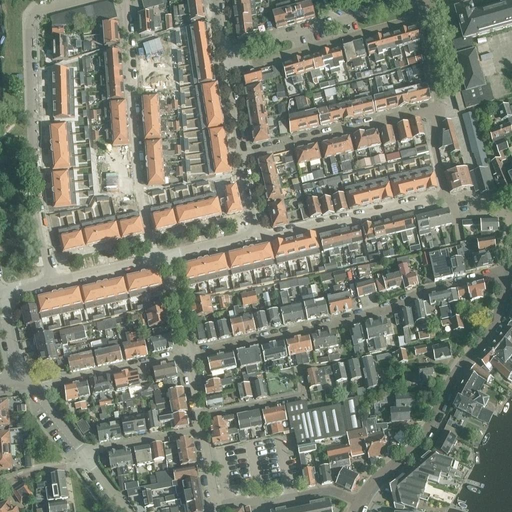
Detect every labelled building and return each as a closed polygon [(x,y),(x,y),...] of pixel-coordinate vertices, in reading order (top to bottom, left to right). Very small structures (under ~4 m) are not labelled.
[(148,3),(143,4),(144,10),(145,10),(148,9),(150,9),(153,8),(156,7),(158,7),(161,6),(163,5),(162,0),(159,0),(154,1),(148,3)] [(186,0),(188,6),(179,8),(179,12),(203,9),(202,0),(186,0)] [(255,7),(255,4),(249,4),(248,0),(232,0),(233,9),(255,7)] [(296,7),(291,8),(296,24),(305,21),(299,0),(298,0),(295,1),(296,7)] [(299,0),(305,21),(315,19),(311,3),(306,5),(304,0),(299,0)] [(112,1),(107,3),(110,14),(115,13),(112,1)] [(511,27),(511,2),(473,14),(471,6),(455,10),(463,40),(454,43),(457,56),(456,56),(466,92),(455,95),(459,111),(494,102),(489,86),(485,87),(471,38),(511,27)] [(107,3),(101,4),(104,16),(110,14),(107,3)] [(101,4),(96,5),(99,17),(103,16),(104,16),(101,4)] [(285,4),(280,5),(286,27),(296,24),(291,8),(287,10),(285,4)] [(96,5),(90,7),(93,18),(97,17),(99,17),(96,5)] [(286,27),(280,5),(276,6),(277,12),(272,14),(277,29),(286,27)] [(90,7),(85,8),(88,20),(93,18),(90,7)] [(233,9),(235,19),(251,17),(256,16),(255,7),(233,9)] [(85,8),(79,10),(82,21),(88,20),(85,8)] [(149,13),(138,14),(138,19),(138,24),(138,25),(154,24),(159,23),(160,23),(159,18),(156,18),(154,19),(153,19),(153,13),(153,8),(150,9),(148,9),(148,10),(149,13)] [(203,9),(179,12),(180,16),(180,17),(189,16),(190,22),(205,20),(203,9)] [(79,10),(74,11),(77,23),(82,21),(79,10)] [(74,11),(68,13),(71,24),(77,23),(74,11)] [(68,13),(63,14),(66,26),(71,24),(68,13)] [(110,14),(104,16),(103,16),(105,22),(117,18),(115,13),(110,14)] [(63,14),(57,15),(60,26),(66,26),(63,14)] [(60,26),(57,15),(52,17),(52,27),(60,26)] [(236,29),(257,26),(257,22),(251,22),(251,17),(235,19),(236,29)] [(100,31),(100,35),(119,34),(118,23),(103,24),(103,30),(100,31)] [(154,24),(138,25),(139,36),(154,35),(154,29),(160,28),(160,23),(159,23),(154,24)] [(191,33),(185,34),(186,38),(207,35),(206,25),(190,28),(191,33)] [(257,26),(236,29),(237,40),(253,36),(252,32),(258,31),(257,26)] [(416,27),(408,30),(414,53),(418,52),(416,43),(420,42),(416,27)] [(399,32),(403,47),(407,46),(410,54),(414,53),(408,30),(407,29),(399,32)] [(399,32),(390,34),(397,58),(398,61),(402,60),(399,48),(403,47),(399,32)] [(119,34),(100,35),(100,40),(104,40),(104,46),(120,45),(119,34)] [(390,34),(382,37),(386,52),(390,51),(393,59),(397,58),(390,34)] [(207,35),(186,38),(187,43),(193,42),(193,47),(209,44),(207,35)] [(373,39),(380,62),(384,61),(382,53),(386,52),(382,37),(382,36),(373,39)] [(52,39),(52,50),(73,49),(73,47),(67,47),(67,39),(52,39)] [(380,62),(373,39),(365,41),(369,56),(374,55),(376,63),(380,62)] [(91,42),(83,43),(83,51),(91,50),(91,42)] [(352,45),(359,68),(363,67),(361,59),(366,57),(362,42),(352,45)] [(194,52),(188,52),(189,57),(210,54),(209,44),(193,47),(194,52)] [(352,45),(343,48),(347,63),(352,61),(354,69),(359,68),(352,45)] [(157,48),(140,49),(141,60),(158,59),(157,48)] [(73,49),(52,50),(53,61),(68,60),(68,52),(73,52),(73,49)] [(339,49),(330,51),(336,74),(339,85),(343,84),(338,65),(343,63),(339,49)] [(320,54),(324,69),(329,67),(331,75),(336,74),(330,51),(320,54)] [(487,75),(497,72),(492,53),(481,56),(487,75)] [(210,54),(189,57),(189,62),(195,61),(196,66),(203,64),(205,64),(212,63),(210,54)] [(320,54),(311,57),(317,79),(321,78),(319,70),(324,69),(320,54)] [(120,56),(103,58),(104,69),(121,67),(120,56)] [(311,57),(301,59),(305,74),(310,73),(313,83),(315,85),(316,85),(317,85),(318,85),(317,79),(311,57)] [(158,59),(141,60),(142,71),(159,70),(158,59)] [(292,62),(298,84),(302,83),(300,75),(305,74),(301,59),(292,62)] [(298,84),(292,62),(282,65),(286,79),(291,78),(294,86),(298,84)] [(194,71),(191,71),(191,73),(192,76),(213,73),(212,63),(205,64),(203,64),(196,66),(197,69),(197,70),(194,71)] [(272,67),(273,74),(275,78),(280,77),(277,66),(272,67)] [(413,77),(424,74),(422,66),(411,69),(413,77)] [(121,67),(104,69),(105,80),(122,78),(121,67)] [(63,70),(53,71),(53,81),(75,80),(75,76),(75,75),(73,75),(69,76),(69,73),(68,70),(63,70)] [(159,70),(142,71),(143,82),(160,81),(159,70)] [(262,81),(261,77),(259,70),(243,75),(243,76),(242,78),(243,80),(244,81),(246,86),(262,81)] [(213,73),(192,76),(192,80),(198,79),(199,85),(214,82),(213,73)] [(122,78),(105,80),(106,91),(123,89),(122,78)] [(387,111),(382,89),(380,78),(375,79),(378,90),(379,97),(373,99),(376,113),(387,111)] [(75,80),(53,81),(53,90),(69,90),(69,85),(75,85),(75,84),(75,80)] [(160,81),(143,82),(143,93),(161,92),(160,81)] [(414,82),(416,88),(419,103),(430,100),(427,86),(421,87),(420,81),(414,82)] [(196,94),(197,99),(218,95),(218,91),(219,90),(218,87),(217,86),(217,84),(201,87),(202,93),(196,94)] [(282,84),(276,85),(278,94),(284,92),(285,92),(283,84),(282,84)] [(262,97),(260,85),(245,89),(245,90),(244,91),(245,93),(246,94),(247,99),(262,97)] [(387,88),(382,89),(387,111),(398,108),(394,93),(388,95),(387,88)] [(419,103),(416,88),(405,91),(409,105),(419,103)] [(123,89),(106,91),(106,102),(124,101),(123,89)] [(330,90),(324,92),(325,95),(325,99),(327,99),(336,96),(334,89),(330,90)] [(69,90),(53,90),(54,100),(75,99),(75,95),(75,94),(69,95),(69,90)] [(405,91),(394,93),(398,108),(409,105),(405,91)] [(203,102),(204,108),(220,106),(220,105),(221,104),(220,101),(219,100),(218,95),(197,99),(197,103),(203,102)] [(142,99),(140,101),(141,103),(142,104),(142,109),(160,107),(159,96),(141,98),(142,99)] [(264,107),(262,97),(247,99),(247,104),(247,105),(247,108),(248,109),(248,111),(264,107)] [(306,97),(301,98),(303,108),(303,109),(304,111),(305,115),(308,130),(311,129),(319,127),(315,112),(310,113),(309,107),(308,102),(306,97)] [(356,103),(350,104),(353,119),(364,116),(361,102),(359,97),(355,98),(356,103)] [(293,117),(289,118),(289,123),(290,134),(291,134),(294,133),(296,133),(302,131),(308,130),(305,115),(304,111),(303,109),(303,108),(301,98),(295,100),(299,113),(299,114),(299,116),(294,117),(293,117)] [(75,99),(54,100),(54,109),(70,109),(69,104),(75,104),(75,99)] [(371,99),(361,102),(364,116),(375,114),(371,99)] [(345,105),(339,107),(343,121),(353,119),(350,104),(349,101),(344,102),(345,105)] [(126,102),(108,103),(109,114),(126,113),(126,109),(127,108),(127,105),(126,104),(126,102)] [(506,126),(489,132),(491,138),(493,145),(511,137),(511,132),(511,128),(511,127),(511,115),(508,105),(497,109),(499,115),(501,121),(504,120),(505,120),(507,119),(508,121),(509,124),(506,126)] [(199,115),(200,120),(222,116),(221,111),(222,110),(221,107),(220,106),(204,108),(205,114),(199,115)] [(143,114),(141,115),(142,117),(143,118),(143,119),(160,118),(160,107),(142,109),(143,114)] [(266,119),(264,107),(248,111),(250,121),(266,119)] [(339,107),(328,109),(332,124),(343,121),(339,107)] [(70,109),(54,109),(54,119),(76,118),(76,114),(70,114),(70,109)] [(332,124),(328,109),(318,112),(321,127),(332,124)] [(126,113),(109,114),(110,125),(127,124),(127,123),(128,122),(128,119),(127,118),(126,113)] [(462,116),(464,121),(475,118),(474,113),(462,116)] [(222,116),(200,120),(201,124),(207,123),(208,130),(224,127),(223,125),(224,124),(224,121),(222,120),(222,116)] [(143,120),(142,121),(142,124),(143,125),(144,130),(161,129),(160,118),(143,119),(143,120)] [(464,121),(465,127),(477,124),(475,118),(464,121)] [(250,121),(250,123),(250,124),(250,126),(251,127),(252,133),(268,130),(266,119),(250,121)] [(409,123),(413,139),(424,136),(421,120),(409,123)] [(459,152),(451,121),(443,123),(445,132),(449,147),(451,154),(459,152)] [(127,124),(110,125),(111,136),(128,135),(128,129),(129,128),(128,125),(127,124)] [(413,141),(409,124),(407,124),(405,124),(403,124),(402,126),(397,127),(401,143),(413,141)] [(465,127),(466,132),(478,129),(477,124),(465,127)] [(50,134),(50,138),(72,136),(72,131),(66,132),(65,125),(49,127),(50,129),(49,130),(49,133),(50,134)] [(286,126),(279,127),(280,135),(287,134),(286,126)] [(395,144),(391,128),(386,129),(385,128),(382,129),(381,131),(380,131),(384,147),(395,144)] [(144,135),(143,136),(143,139),(144,140),(144,141),(162,140),(161,129),(144,130),(144,135)] [(203,139),(204,143),(226,140),(225,136),(226,135),(225,132),(224,131),(224,129),(208,132),(209,138),(203,139)] [(466,132),(468,138),(480,135),(478,129),(466,132)] [(254,144),(269,140),(268,130),(252,133),(253,137),(252,139),(253,141),(254,142),(254,144)] [(377,131),(365,134),(369,148),(381,146),(377,131)] [(449,147),(445,132),(439,133),(439,150),(449,147)] [(369,148),(365,134),(365,133),(353,136),(357,151),(369,148)] [(128,135),(111,136),(111,147),(129,146),(129,144),(130,143),(130,140),(128,139),(128,135)] [(468,138),(469,143),(481,140),(480,135),(468,138)] [(51,148),(52,149),(67,147),(67,141),(73,140),(72,136),(50,138),(51,143),(50,144),(50,147),(51,148)] [(349,137),(340,140),(348,172),(352,171),(348,154),(353,152),(349,137)] [(211,147),(212,153),(227,151),(227,150),(228,149),(228,146),(227,145),(226,140),(204,143),(199,144),(199,149),(211,147)] [(340,140),(330,142),(334,157),(339,156),(343,173),(348,172),(340,140)] [(469,143),(471,148),(482,145),(481,140),(469,143)] [(495,145),(502,163),(506,161),(502,152),(508,150),(504,141),(495,145)] [(145,145),(144,146),(144,149),(145,150),(145,154),(163,153),(162,142),(144,143),(145,145)] [(334,157),(330,142),(321,144),(324,159),(329,158),(331,166),(333,176),(338,174),(334,157)] [(317,145),(305,148),(309,162),(320,160),(317,145)] [(427,145),(415,148),(415,150),(417,155),(429,153),(427,145)] [(472,154),(473,153),(484,151),(482,145),(471,148),(472,154)] [(52,154),(53,159),(74,157),(74,152),(68,153),(67,147),(52,149),(51,150),(51,153),(52,154)] [(129,148),(112,149),(112,160),(130,158),(130,154),(131,153),(130,150),(129,149),(129,148)] [(309,162),(305,148),(294,151),(298,165),(309,162)] [(207,160),(207,165),(229,161),(228,156),(229,155),(229,152),(227,151),(212,153),(213,159),(207,160)] [(475,159),(485,157),(484,151),(473,153),(475,159)] [(285,160),(292,159),(291,152),(287,153),(284,154),(285,160)] [(146,159),(145,160),(145,163),(146,164),(146,165),(163,164),(163,153),(145,154),(146,159)] [(257,160),(259,171),(275,167),(272,156),(257,160)] [(74,157),(53,159),(53,163),(52,164),(52,167),(53,168),(54,170),(70,169),(69,162),(75,162),(74,157)] [(374,160),(376,165),(385,163),(384,157),(374,160)] [(130,158),(112,160),(113,171),(131,169),(131,168),(132,167),(131,164),(130,163),(130,158)] [(497,186),(499,185),(503,196),(511,191),(511,189),(500,158),(491,162),(496,175),(493,176),(497,186)] [(229,161),(207,165),(208,169),(214,169),(215,175),(231,172),(230,170),(231,169),(231,166),(230,165),(229,161)] [(369,161),(360,163),(361,169),(371,167),(369,161)] [(486,162),(477,165),(478,170),(488,168),(486,162)] [(429,175),(423,176),(424,182),(427,191),(426,191),(432,190),(437,189),(434,174),(434,173),(433,169),(432,169),(432,168),(431,163),(428,164),(426,164),(427,170),(429,169),(431,174),(429,175)] [(146,165),(145,167),(145,169),(146,170),(147,176),(164,175),(163,164),(146,165)] [(260,177),(262,182),(277,178),(275,167),(259,171),(259,172),(259,173),(259,176),(260,177)] [(407,180),(401,181),(405,196),(416,194),(412,179),(411,174),(410,168),(405,170),(407,180)] [(467,168),(456,171),(461,191),(472,188),(467,168)] [(478,170),(474,171),(479,191),(480,194),(496,191),(488,168),(478,170)] [(131,169),(113,171),(114,182),(131,180),(131,175),(132,174),(132,171),(131,170),(131,169)] [(461,191),(456,171),(445,174),(450,194),(461,191)] [(475,192),(479,191),(474,171),(470,172),(474,187),(475,192)] [(393,172),(388,174),(391,184),(394,199),(406,197),(405,196),(401,181),(396,183),(393,172)] [(52,181),(52,185),(74,183),(74,179),(68,179),(67,173),(51,174),(52,176),(51,178),(51,180),(52,181)] [(384,185),(378,187),(382,202),(393,200),(389,184),(386,174),(381,175),(384,185)] [(147,180),(146,181),(146,184),(147,185),(148,187),(165,186),(164,175),(147,176),(147,180)] [(415,178),(412,179),(416,194),(426,191),(427,191),(424,182),(423,176),(417,177),(415,178)] [(228,178),(220,179),(221,186),(222,189),(224,189),(230,187),(228,178)] [(264,193),(265,193),(280,189),(277,178),(262,182),(263,187),(262,188),(263,191),(264,191),(264,193)] [(370,178),(360,180),(361,186),(366,185),(366,186),(367,190),(367,189),(371,204),(382,202),(378,187),(372,188),(370,178)] [(131,180),(114,182),(115,192),(132,191),(132,189),(133,188),(133,186),(132,185),(131,180)] [(53,195),(54,198),(70,197),(69,188),(75,188),(74,183),(52,185),(53,190),(52,192),(52,194),(53,195)] [(347,184),(344,185),(346,195),(350,210),(361,207),(360,207),(358,197),(357,192),(351,193),(349,183),(347,184)] [(363,191),(357,192),(357,194),(358,197),(360,207),(361,207),(367,205),(371,204),(367,189),(367,190),(366,186),(366,185),(361,186),(363,191)] [(230,187),(224,189),(228,205),(226,205),(227,214),(228,215),(240,212),(241,210),(239,201),(240,200),(239,197),(238,196),(235,186),(230,187)] [(280,189),(265,193),(267,204),(283,200),(280,189)] [(209,195),(205,197),(210,218),(214,217),(215,218),(218,217),(219,216),(221,216),(217,200),(211,201),(209,195)] [(332,198),(336,213),(348,211),(344,195),(332,198)] [(305,197),(306,203),(310,219),(315,217),(316,218),(319,217),(320,216),(322,216),(318,200),(312,202),(311,196),(305,197)] [(70,197),(54,198),(54,201),(53,203),(53,205),(54,206),(55,208),(71,207),(70,197)] [(202,203),(196,205),(199,221),(201,220),(202,221),(205,220),(206,219),(210,218),(205,197),(200,198),(202,203)] [(319,201),(322,217),(334,214),(330,199),(319,201)] [(188,200),(184,201),(189,223),(193,222),(194,223),(197,222),(198,221),(199,221),(196,205),(190,206),(188,200)] [(175,211),(178,225),(180,225),(181,226),(184,225),(185,224),(189,223),(184,201),(179,203),(181,208),(174,210),(175,211)] [(269,212),(270,217),(286,213),(283,202),(267,206),(268,207),(267,209),(268,211),(269,212)] [(165,207),(161,208),(166,229),(170,228),(171,229),(174,229),(174,227),(176,227),(176,225),(173,212),(173,211),(167,213),(165,207)] [(166,229),(161,208),(156,209),(158,215),(151,216),(155,232),(157,231),(158,232),(161,232),(162,230),(166,229)] [(448,211),(437,214),(441,228),(452,225),(448,211)] [(286,213),(270,217),(271,222),(271,223),(271,226),(272,227),(273,229),(288,225),(286,213)] [(437,214),(426,216),(430,231),(441,228),(437,214)] [(132,215),(128,216),(133,237),(137,236),(138,237),(141,236),(141,235),(143,235),(140,219),(134,220),(132,215)] [(412,215),(402,218),(407,238),(412,237),(411,231),(416,230),(412,215)] [(133,237),(128,216),(123,217),(124,223),(118,224),(122,240),(124,239),(125,240),(128,239),(129,238),(133,237)] [(430,231),(426,216),(415,219),(419,233),(430,231)] [(402,218),(392,220),(396,235),(401,234),(403,243),(408,242),(407,238),(402,218)] [(109,219),(104,220),(109,242),(113,241),(114,241),(117,241),(118,240),(120,239),(116,224),(110,225),(109,219)] [(101,227),(93,229),(97,245),(100,244),(101,244),(104,244),(105,243),(109,242),(104,220),(99,221),(101,227)] [(392,220),(382,222),(385,237),(396,235),(392,220)] [(481,233),(482,240),(493,238),(492,233),(498,232),(498,230),(500,229),(499,226),(498,225),(497,220),(472,221),(462,222),(463,227),(481,226),(481,233)] [(375,240),(380,238),(382,244),(386,243),(385,237),(382,222),(372,225),(375,240)] [(376,243),(375,240),(372,225),(362,227),(365,242),(371,241),(371,244),(376,243)] [(73,228),(69,229),(74,251),(78,250),(79,251),(82,250),(83,249),(85,248),(81,233),(75,234),(73,228)] [(359,228),(349,230),(354,252),(359,251),(357,245),(362,244),(359,228)] [(74,251),(69,229),(64,230),(66,236),(60,238),(63,253),(65,253),(66,254),(69,253),(70,252),(74,251)] [(97,245),(93,229),(83,231),(86,247),(88,247),(89,247),(92,247),(93,245),(97,245)] [(349,230),(339,233),(343,248),(348,247),(349,253),(354,252),(349,230)] [(339,233),(329,235),(335,257),(339,256),(338,249),(343,248),(339,233)] [(315,234),(304,237),(308,252),(319,249),(315,234)] [(335,257),(329,235),(320,237),(323,253),(329,252),(330,258),(335,257)] [(304,237),(294,239),(300,265),(304,264),(302,253),(308,252),(304,237)] [(479,253),(480,253),(489,251),(495,250),(494,245),(495,244),(495,241),(493,240),(493,238),(482,240),(477,241),(479,253)] [(283,242),(287,257),(294,255),(296,260),(293,261),(295,266),(300,265),(294,239),(283,242)] [(276,260),(287,257),(283,242),(272,244),(276,260)] [(263,247),(259,247),(264,269),(268,268),(267,262),(273,261),(269,245),(267,245),(266,245),(263,245),(263,247)] [(465,249),(464,246),(461,247),(462,251),(463,255),(472,254),(471,251),(468,252),(465,249)] [(249,250),(248,250),(252,266),(258,264),(259,270),(264,269),(259,247),(254,249),(252,248),(250,249),(249,250)] [(243,251),(237,252),(243,274),(247,273),(246,267),(252,266),(248,250),(247,250),(246,249),(243,250),(243,251)] [(447,251),(429,256),(434,282),(453,278),(453,277),(449,262),(447,251)] [(458,260),(449,262),(453,277),(455,276),(455,277),(466,275),(462,260),(464,260),(463,255),(462,251),(457,252),(458,260)] [(489,251),(480,253),(480,256),(473,257),(476,271),(491,267),(493,259),(489,258),(490,254),(488,254),(489,251)] [(243,274),(237,252),(234,253),(232,253),(230,253),(229,255),(227,255),(231,271),(237,269),(238,275),(243,274)] [(421,255),(424,267),(430,266),(427,254),(421,255)] [(217,257),(213,258),(219,280),(223,279),(222,273),(228,271),(224,256),(222,256),(221,255),(218,256),(217,257)] [(408,257),(397,260),(405,290),(407,291),(411,290),(412,288),(413,288),(416,287),(417,285),(420,284),(419,279),(415,279),(414,274),(409,275),(406,266),(410,265),(408,257)] [(204,261),(203,261),(207,276),(213,275),(214,281),(219,280),(213,258),(208,259),(207,259),(204,259),(204,261)] [(197,262),(192,263),(197,285),(202,284),(201,278),(207,276),(203,261),(202,261),(201,260),(198,261),(197,262)] [(197,285),(192,263),(188,264),(187,264),(184,264),(184,265),(182,266),(185,281),(192,280),(193,286),(197,285)] [(357,268),(359,274),(370,271),(370,269),(369,266),(357,268)] [(151,272),(147,273),(151,289),(162,286),(158,270),(156,271),(155,270),(152,271),(151,272)] [(334,281),(335,283),(346,280),(344,271),(333,274),(334,281)] [(141,274),(136,276),(141,297),(145,296),(144,290),(151,289),(147,273),(145,273),(144,273),(142,273),(141,274)] [(333,274),(321,276),(323,284),(334,281),(333,274)] [(400,274),(382,278),(386,291),(403,286),(400,274)] [(141,297),(136,276),(132,277),(130,276),(128,276),(127,278),(125,278),(129,294),(135,292),(136,298),(141,297)] [(386,291),(382,278),(376,280),(379,293),(386,291)] [(117,281),(113,282),(118,303),(122,302),(121,297),(127,295),(123,279),(121,280),(120,279),(117,280),(117,281)] [(373,281),(355,286),(358,298),(376,293),(373,281)] [(103,284),(102,284),(106,300),(112,299),(113,305),(118,303),(113,282),(108,283),(106,282),(104,283),(103,284)] [(290,283),(279,285),(281,291),(291,289),(290,283)] [(97,286),(91,287),(96,308),(101,307),(100,301),(106,300),(102,284),(101,285),(100,284),(97,284),(97,286)] [(458,298),(469,295),(471,302),(483,300),(482,293),(484,292),(484,291),(486,289),(485,285),(483,285),(482,284),(457,289),(458,298)] [(96,308),(91,287),(87,288),(86,287),(84,288),(83,289),(81,289),(84,305),(91,304),(92,309),(96,308)] [(342,313),(336,287),(333,288),(335,298),(327,300),(331,315),(342,313)] [(339,287),(336,287),(342,313),(352,310),(349,295),(341,296),(339,287)] [(318,318),(312,291),(311,290),(311,288),(307,289),(310,304),(304,305),(307,320),(318,318)] [(68,291),(73,313),(78,312),(76,306),(82,304),(79,289),(77,289),(75,289),(73,289),(72,290),(68,291)] [(316,290),(312,291),(318,318),(328,316),(325,301),(318,302),(316,290)] [(57,294),(61,309),(67,308),(68,314),(73,313),(68,291),(63,293),(62,292),(59,292),(58,294),(57,294)] [(444,292),(442,293),(443,300),(443,302),(444,302),(444,305),(444,306),(458,303),(455,291),(446,293),(444,292)] [(287,292),(280,294),(281,298),(282,300),(284,310),(281,310),(284,326),(294,323),(291,308),(289,298),(288,295),(287,292)] [(52,318),(56,317),(55,311),(61,309),(57,294),(55,293),(53,294),(52,295),(47,296),(52,318)] [(255,293),(241,296),(243,307),(258,304),(255,293)] [(429,296),(429,297),(430,306),(438,304),(439,304),(441,303),(442,307),(444,306),(444,305),(444,302),(443,302),(443,300),(442,293),(440,293),(432,295),(431,295),(429,296)] [(47,319),(52,318),(47,296),(43,297),(42,296),(39,297),(38,298),(36,299),(40,314),(46,313),(47,319)] [(190,303),(191,311),(211,307),(209,299),(190,303)] [(269,300),(264,301),(266,313),(267,313),(269,326),(272,325),(272,326),(274,328),(279,327),(281,324),(278,310),(271,312),(269,300)] [(416,322),(422,321),(423,330),(428,329),(423,302),(415,304),(416,307),(413,308),(416,322)] [(301,306),(291,308),(294,323),(304,321),(301,306)] [(31,325),(34,338),(41,337),(37,317),(37,316),(37,315),(37,314),(36,314),(35,307),(22,310),(24,319),(23,320),(24,325),(26,325),(26,326),(31,325)] [(211,307),(191,311),(193,319),(213,315),(211,307)] [(244,335),(239,310),(238,307),(234,308),(235,312),(229,313),(231,321),(230,321),(234,337),(244,335)] [(439,309),(442,321),(452,318),(449,307),(439,309)] [(169,324),(165,308),(146,313),(150,328),(169,324)] [(243,309),(239,310),(244,335),(255,332),(252,316),(245,317),(243,309)] [(403,329),(404,337),(406,345),(409,345),(410,344),(410,342),(408,329),(414,327),(411,310),(402,311),(401,314),(401,315),(395,316),(396,326),(403,325),(403,329)] [(254,316),(257,332),(268,329),(265,314),(254,316)] [(213,316),(214,321),(218,340),(230,338),(227,322),(220,324),(218,315),(213,316)] [(205,323),(204,318),(193,321),(198,345),(216,341),(213,325),(206,326),(205,323)] [(452,326),(453,332),(463,330),(461,318),(441,323),(442,328),(452,326)] [(384,320),(375,322),(381,350),(382,352),(387,351),(386,349),(384,338),(389,336),(393,335),(391,329),(388,330),(386,321),(384,320)] [(366,324),(365,326),(368,341),(374,340),(376,347),(376,351),(379,350),(381,350),(375,322),(366,324)] [(368,348),(366,349),(366,350),(363,350),(364,352),(360,353),(358,343),(364,342),(361,327),(359,327),(358,326),(355,326),(354,328),(352,329),(353,330),(350,331),(355,357),(364,355),(369,354),(368,349),(368,348)] [(59,333),(61,341),(62,346),(63,348),(67,347),(67,344),(86,340),(83,327),(59,333)] [(496,341),(488,349),(511,370),(511,364),(508,361),(511,356),(511,330),(507,328),(496,341)] [(161,329),(157,330),(158,333),(161,351),(165,350),(167,352),(171,351),(173,348),(170,335),(163,336),(161,329)] [(154,338),(147,340),(148,344),(150,353),(151,354),(152,355),(153,355),(156,354),(158,352),(158,351),(159,351),(161,351),(158,333),(157,330),(153,331),(152,331),(153,333),(154,338)] [(335,331),(323,333),(326,349),(338,346),(335,331)] [(137,358),(131,335),(131,333),(125,334),(128,344),(122,346),(126,361),(137,358)] [(326,349),(323,333),(311,336),(315,352),(326,349)] [(135,334),(131,335),(137,358),(147,356),(144,341),(137,342),(135,334)] [(39,351),(62,346),(61,341),(55,342),(56,347),(54,347),(51,335),(41,337),(34,338),(36,346),(37,346),(39,351)] [(300,338),(297,339),(303,365),(309,364),(308,357),(307,357),(306,353),(312,352),(308,337),(300,338)] [(303,365),(297,339),(294,340),(286,341),(289,357),(296,355),(297,359),(298,359),(300,366),(303,365)] [(112,364),(109,350),(107,340),(101,341),(104,351),(94,353),(97,367),(112,364)] [(275,344),(272,344),(278,370),(282,369),(280,359),(287,357),(283,342),(275,344)] [(278,370),(272,344),(269,345),(261,347),(264,362),(271,361),(273,368),(268,369),(268,372),(278,370)] [(432,349),(433,352),(435,361),(451,358),(448,345),(432,348),(432,349)] [(62,346),(39,351),(41,364),(50,362),(51,363),(55,362),(56,361),(57,360),(55,352),(57,352),(59,362),(65,360),(62,346)] [(427,354),(426,350),(425,347),(414,349),(415,352),(414,352),(415,354),(416,356),(427,354)] [(83,370),(79,356),(78,348),(71,349),(73,358),(67,359),(70,373),(83,370)] [(119,348),(109,350),(112,364),(122,362),(119,348)] [(258,348),(247,350),(253,375),(258,374),(256,366),(262,364),(258,348)] [(511,370),(488,349),(477,360),(484,366),(482,368),(488,375),(494,368),(508,381),(511,384),(511,370)] [(253,375),(247,350),(236,353),(240,369),(246,368),(247,373),(248,376),(253,375)] [(396,353),(392,354),(393,358),(397,357),(398,364),(407,362),(405,351),(396,353)] [(223,355),(220,356),(223,371),(228,370),(236,368),(234,359),(233,353),(228,354),(227,355),(223,355)] [(83,356),(79,356),(83,370),(95,368),(92,354),(83,356)] [(338,355),(328,357),(328,358),(329,361),(329,363),(337,361),(339,361),(338,355)] [(217,357),(207,359),(211,374),(223,371),(220,356),(217,357)] [(378,388),(372,358),(360,361),(367,391),(378,388)] [(362,379),(358,361),(347,364),(351,381),(362,379)] [(165,365),(162,365),(164,374),(166,381),(167,381),(168,387),(168,389),(169,390),(170,390),(174,389),(174,387),(173,386),(172,380),(177,378),(174,364),(172,363),(169,364),(165,365)] [(162,365),(152,367),(156,383),(166,381),(164,374),(162,365)] [(346,380),(343,365),(333,367),(336,382),(346,380)] [(476,366),(470,373),(484,382),(486,383),(491,377),(476,366)] [(432,369),(432,368),(418,369),(420,386),(428,385),(427,377),(433,376),(433,374),(434,373),(434,371),(432,369)] [(305,373),(309,389),(321,387),(317,370),(305,373)] [(128,373),(125,374),(128,389),(140,387),(137,371),(128,373)] [(456,396),(458,397),(484,410),(489,401),(477,395),(484,382),(470,373),(469,372),(456,396)] [(128,389),(125,374),(122,374),(113,376),(116,392),(128,389)] [(255,400),(267,398),(264,382),(257,384),(255,375),(248,376),(250,385),(252,384),(255,400)] [(252,398),(250,385),(248,376),(242,377),(244,385),(238,387),(241,401),(244,400),(245,400),(246,402),(248,402),(249,400),(249,399),(252,398)] [(110,377),(100,379),(106,406),(111,405),(110,400),(108,400),(107,393),(107,392),(108,393),(112,392),(112,391),(113,391),(110,377)] [(236,387),(234,378),(206,384),(206,388),(205,388),(205,389),(204,391),(205,394),(207,395),(207,396),(222,393),(221,387),(233,384),(233,388),(236,387)] [(106,406),(100,379),(90,382),(93,396),(94,396),(98,396),(99,394),(101,401),(99,402),(100,407),(106,406)] [(79,384),(75,385),(78,399),(90,397),(87,382),(79,384)] [(153,384),(145,385),(146,393),(154,391),(153,384)] [(78,399),(75,385),(72,385),(73,385),(66,387),(64,389),(66,402),(78,399)] [(156,406),(170,404),(185,401),(185,398),(184,391),(181,390),(168,392),(169,399),(161,401),(160,392),(158,392),(155,393),(154,393),(154,396),(156,406)] [(396,403),(396,410),(409,410),(414,410),(413,396),(396,398),(395,392),(383,393),(383,400),(374,401),(374,405),(375,405),(375,411),(381,410),(380,405),(396,403)] [(207,408),(209,410),(223,407),(221,396),(205,399),(207,408)] [(484,410),(458,397),(453,409),(454,410),(452,413),(450,417),(457,420),(460,412),(471,418),(472,417),(488,425),(493,415),(484,410)] [(304,454),(316,452),(314,443),(346,437),(346,434),(363,430),(361,421),(358,404),(357,398),(347,400),(343,401),(344,406),(343,407),(340,407),(340,406),(308,413),(306,402),(286,406),(291,431),(294,430),(296,439),(299,455),(303,454),(304,454)] [(170,404),(156,406),(157,411),(171,409),(172,415),(187,412),(186,404),(185,401),(170,404)] [(0,414),(8,414),(7,402),(0,402),(0,414)] [(284,407),(273,409),(278,435),(284,433),(281,423),(287,422),(284,407)] [(278,435),(273,409),(262,411),(265,426),(271,425),(273,436),(278,435)] [(391,411),(391,416),(391,424),(409,423),(409,410),(396,410),(390,411),(391,411)] [(258,412),(248,414),(251,429),(262,427),(258,412)] [(146,415),(149,431),(160,429),(157,413),(146,415)] [(8,414),(0,414),(0,427),(9,426),(8,414)] [(251,429),(248,414),(237,417),(240,431),(238,431),(240,442),(246,441),(244,431),(251,429)] [(172,422),(173,430),(188,427),(188,426),(189,425),(190,424),(189,421),(187,420),(187,419),(186,415),(159,419),(160,424),(172,422)] [(143,416),(132,418),(135,434),(146,432),(143,416)] [(210,424),(211,434),(227,431),(226,423),(234,422),(233,417),(211,422),(210,424)] [(135,434),(132,418),(121,420),(124,436),(135,434)] [(349,445),(326,450),(328,459),(351,454),(352,457),(365,454),(364,452),(367,451),(369,459),(388,454),(382,432),(388,430),(387,424),(376,425),(376,419),(361,421),(363,430),(346,434),(349,445)] [(83,420),(76,424),(82,434),(89,430),(83,420)] [(449,421),(444,432),(456,438),(459,432),(450,428),(452,423),(449,421)] [(118,423),(107,425),(110,441),(121,439),(118,423)] [(110,441),(107,425),(97,427),(99,443),(110,441)] [(227,431),(211,434),(214,446),(229,443),(228,436),(238,434),(237,429),(227,431)] [(443,433),(434,450),(447,457),(456,438),(444,432),(443,433)] [(0,447),(10,446),(9,434),(0,434),(0,447)] [(176,441),(178,454),(194,451),(193,447),(192,440),(190,439),(176,441)] [(164,460),(161,444),(151,446),(153,462),(164,460)] [(0,459),(11,458),(10,446),(0,447),(0,459)] [(149,464),(153,464),(152,455),(150,456),(149,446),(134,449),(136,460),(137,467),(143,466),(143,463),(149,462),(149,464)] [(130,450),(119,452),(123,476),(128,475),(127,469),(126,469),(126,468),(133,466),(130,450)] [(194,451),(178,454),(181,466),(196,463),(195,455),(194,451)] [(123,476),(119,452),(108,454),(111,470),(118,469),(118,471),(117,471),(118,477),(123,476)] [(414,466),(449,476),(454,478),(455,474),(450,472),(453,462),(455,463),(455,462),(433,452),(433,453),(429,452),(425,456),(425,455),(424,456),(425,456),(414,466)] [(303,454),(299,455),(305,488),(305,489),(314,487),(315,485),(313,475),(315,475),(314,469),(307,470),(304,454),(303,454)] [(329,462),(329,467),(331,477),(340,475),(336,485),(345,489),(351,492),(358,477),(351,474),(350,467),(348,455),(328,459),(329,462)] [(11,458),(0,459),(0,471),(12,470),(11,458)] [(414,466),(402,476),(427,484),(428,481),(438,484),(440,477),(448,479),(449,476),(414,466)] [(197,467),(156,474),(158,485),(197,478),(199,478),(197,467)] [(317,469),(316,469),(317,469),(318,479),(320,479),(322,485),(323,485),(324,485),(332,483),(329,467),(317,469)] [(37,490),(52,488),(66,486),(64,473),(50,475),(52,484),(47,485),(46,484),(37,485),(37,490)] [(156,476),(149,477),(151,486),(157,485),(156,476)] [(389,487),(429,499),(431,496),(424,494),(427,484),(429,485),(429,484),(427,484),(402,476),(400,478),(399,477),(399,478),(399,479),(395,482),(393,488),(389,487)] [(158,485),(154,486),(155,491),(176,487),(177,496),(200,491),(200,490),(201,490),(200,485),(199,485),(197,478),(158,485)] [(138,483),(124,485),(126,492),(127,491),(139,489),(138,483)] [(32,496),(25,484),(13,492),(21,504),(32,496)] [(52,488),(54,501),(68,499),(66,486),(52,488)] [(139,489),(127,491),(128,498),(142,495),(145,508),(153,507),(150,492),(155,491),(154,486),(139,489)] [(429,499),(389,487),(393,489),(391,495),(392,500),(391,500),(392,501),(393,501),(395,509),(403,511),(404,508),(416,511),(419,500),(427,503),(428,500),(429,500),(429,499)] [(177,496),(165,498),(166,503),(174,501),(180,500),(181,507),(186,506),(202,503),(202,502),(203,501),(202,496),(201,497),(200,491),(177,496)] [(48,505),(49,511),(67,511),(68,511),(66,502),(51,504),(48,505)] [(275,511),(331,511),(330,506),(324,502),(307,506),(308,509),(304,510),(303,506),(292,509),(293,511),(291,511),(288,511),(288,510),(275,511)] [(2,505),(0,505),(0,511),(17,511),(17,508),(11,509),(9,503),(8,504),(6,503),(3,503),(2,505)] [(202,503),(186,506),(187,511),(204,511),(204,508),(203,508),(202,503)]
